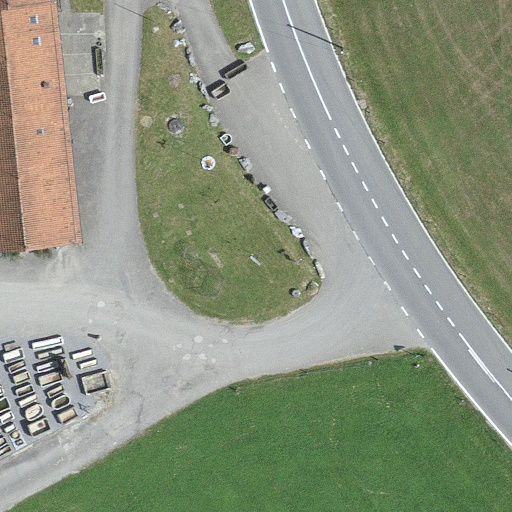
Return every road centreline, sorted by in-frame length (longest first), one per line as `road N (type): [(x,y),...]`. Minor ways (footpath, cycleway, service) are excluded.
road 1 (secondary): [(283,0),(371,206),(511,402)]
road 2 (track): [(0,506),(56,479),(128,422),(220,366)]
road 3 (track): [(128,300),(0,308)]
